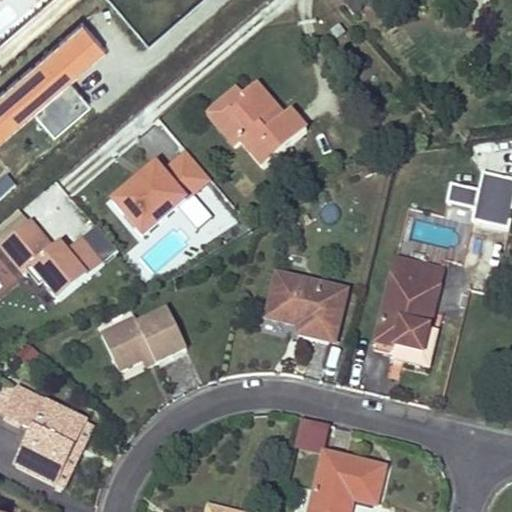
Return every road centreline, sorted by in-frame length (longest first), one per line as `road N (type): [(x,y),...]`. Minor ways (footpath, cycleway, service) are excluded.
road 1 (residential): [(120,511),(142,456),(171,425),(213,401),(279,395),(486,444)]
road 2 (residential): [(290,0),(73,183)]
